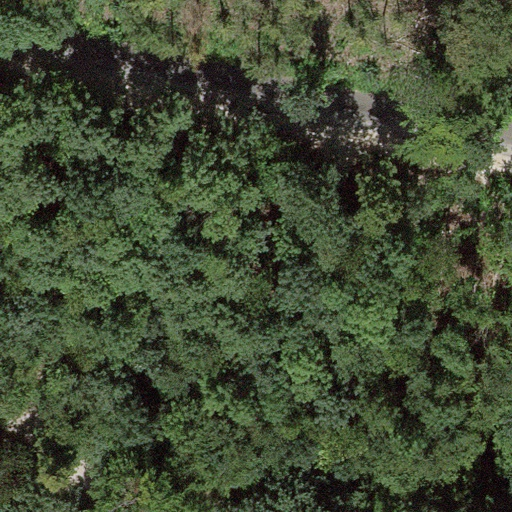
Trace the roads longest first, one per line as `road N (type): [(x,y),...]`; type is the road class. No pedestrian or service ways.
road 1 (unclassified): [(511,131),(0,36)]
road 2 (track): [(10,410),(511,497)]
road 3 (track): [(0,403),(150,511)]
